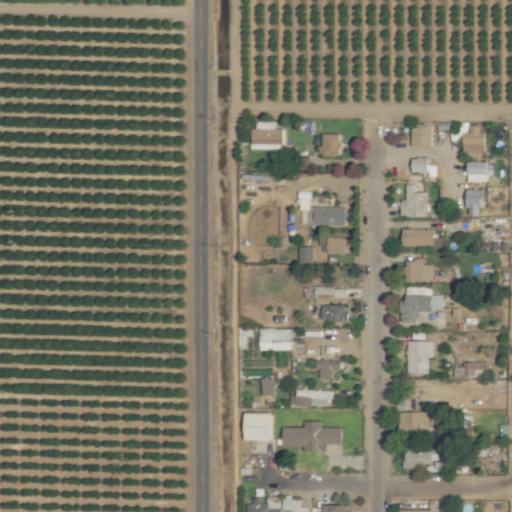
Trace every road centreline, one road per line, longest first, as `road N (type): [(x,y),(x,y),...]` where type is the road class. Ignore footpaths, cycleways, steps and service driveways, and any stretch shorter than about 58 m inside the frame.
road 1 (tertiary): [(199,0),(200,511)]
road 2 (residential): [(377,511),(374,120)]
road 3 (track): [(377,485),(477,487),(511,478)]
road 4 (residential): [(261,459),(272,482),(377,485)]
